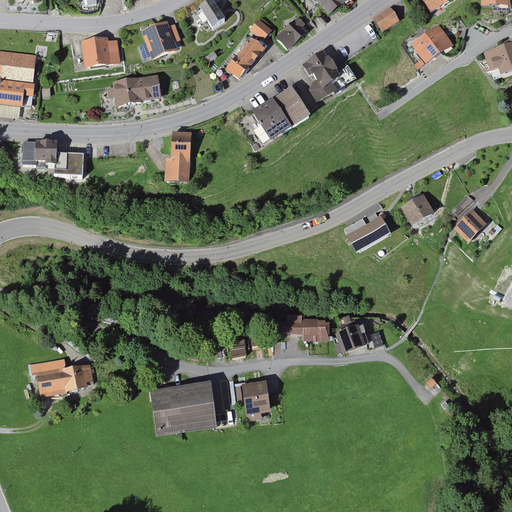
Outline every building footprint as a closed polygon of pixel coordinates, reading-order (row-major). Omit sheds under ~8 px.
[(213,32),(226,24),(212,1),(210,3),(208,1),(208,0),(199,0),(185,9),(189,16),(195,12),(204,26),(208,23),(213,32)] [(328,19),(352,1),(350,0),(313,0),(314,1),(323,12),(328,19)] [(425,0),(435,14),(455,0),(425,0)] [(481,0),(482,8),(509,8),(508,0),(481,0)] [(314,1),(303,9),(312,20),(317,16),(323,12),(314,1)] [(376,20),(387,35),(403,24),(393,9),(376,20)] [(308,35),(302,29),(303,28),(304,27),(298,20),(275,40),(287,54),(292,49),(308,35)] [(250,33),(263,43),(267,39),(271,33),(258,22),(250,33)] [(153,62),(177,54),(173,45),(179,43),(174,27),(172,28),(168,30),(166,25),(161,27),(142,34),(146,46),(138,48),(143,62),(151,59),(153,62)] [(414,46),(430,67),(458,47),(441,27),(414,46)] [(87,71),(119,66),(116,44),(107,46),(106,41),(100,42),(82,45),(87,71)] [(511,41),(506,43),(507,47),(486,54),(499,82),(511,77),(511,41)] [(232,77),(238,83),(252,68),(260,58),(264,54),(252,43),(226,71),(232,77)] [(0,107),(36,111),(41,57),(0,52),(0,107)] [(308,65),(303,69),(309,80),(317,75),(319,78),(314,81),(315,83),(313,85),(311,88),(309,92),(317,106),(355,83),(347,69),(343,72),(338,75),(324,55),(308,65)] [(200,100),(223,92),(221,86),(217,75),(194,84),(200,100)] [(158,78),(136,82),(139,106),(162,103),(158,78)] [(138,106),(139,106),(136,82),(114,84),(114,90),(108,91),(109,100),(116,99),(117,109),(138,106)] [(53,90),(46,90),(47,100),(54,99),(53,90)] [(271,145),(310,121),(292,92),(253,117),(259,126),(271,145)] [(165,185),(189,187),(192,137),(189,137),(186,137),(173,136),(171,163),(166,162),(166,169),(165,185)] [(57,146),(23,145),(22,170),(55,171),(54,180),(82,181),(83,158),(57,157),(57,146)] [(462,218),(475,203),(468,196),(454,211),(462,218)] [(424,198),(401,211),(412,231),(435,218),(424,198)] [(474,212),(456,230),(473,246),(490,227),(474,212)] [(366,229),(362,222),(354,227),(345,232),(349,238),(346,240),(357,258),(391,239),(380,221),(366,229)] [(305,337),(305,343),(333,344),(332,324),(285,323),(284,336),(305,337)] [(337,348),(340,357),(372,346),(365,328),(359,330),(358,326),(341,332),(343,337),(339,338),(342,346),(337,348)] [(40,377),(43,399),(98,391),(94,368),(69,371),(67,362),(30,367),(31,378),(40,377)] [(434,381),(426,387),(434,398),(442,392),(434,381)] [(270,382),(247,385),(251,423),(266,422),(265,416),(274,415),(270,382)] [(245,407),(244,384),(232,385),(234,407),(245,407)] [(218,386),(155,393),(160,436),(223,429),(218,386)]
